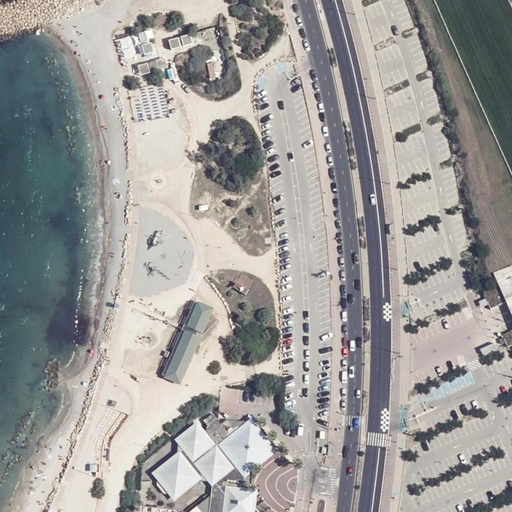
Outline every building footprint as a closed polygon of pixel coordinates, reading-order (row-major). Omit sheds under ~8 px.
[(138,36),(141,44),(154,39),(150,31),(138,36)] [(173,51),(194,44),(192,36),(170,42),(173,51)] [(511,277),(509,269),(493,273),(498,284),(505,302),(511,313),(511,277)] [(490,309),(505,302),(498,284),(482,292),(490,309)] [(214,312),(195,304),(164,376),(183,384),(214,312)] [(511,330),(502,335),(507,347),(511,344),(511,330)] [(196,421),(173,440),(181,449),(150,474),(173,502),(204,477),(212,487),(235,469),(243,480),(253,472),(277,453),(249,418),(215,445),(196,421)] [(256,489),(224,486),(221,511),(254,511),(254,508),(256,489)]
